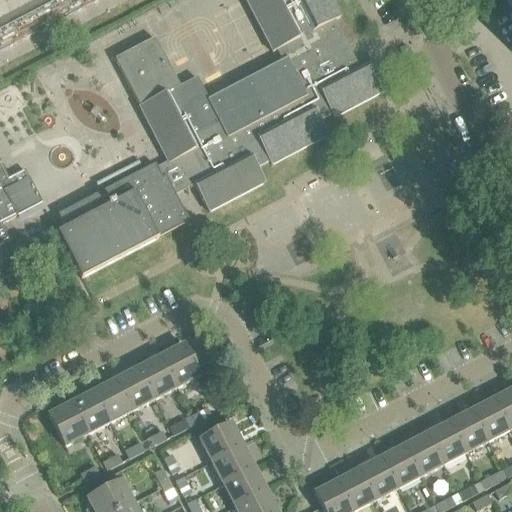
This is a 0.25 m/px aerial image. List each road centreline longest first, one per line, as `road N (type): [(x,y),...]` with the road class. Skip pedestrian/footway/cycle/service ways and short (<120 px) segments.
road 1 (residential): [(23,484),(1,439),(13,397),(215,297),(300,458),(511,351)]
road 2 (residential): [(511,198),(410,0)]
